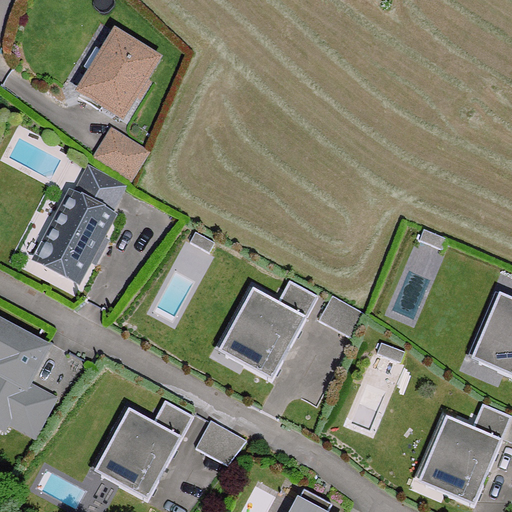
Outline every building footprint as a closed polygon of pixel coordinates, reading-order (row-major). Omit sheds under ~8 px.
[(75,95),(117,122),(152,63),(109,38),(75,95)] [(112,131),(97,155),(130,178),(146,153),(112,131)] [(74,286),(110,221),(106,219),(121,191),(87,172),(72,200),(67,197),(31,263),(74,286)] [(219,358),(270,386),(315,303),(288,289),(275,312),(251,299),(219,358)] [(470,365),(511,382),(511,307),(496,301),(470,365)] [(0,428),(3,430),(4,426),(31,440),(50,403),(23,389),(42,352),(0,329),(0,428)] [(96,477),(148,505),(193,422),(166,408),(153,431),(128,418),(96,477)] [(417,490),(469,511),(473,511),(511,422),(482,411),(471,438),(443,426),(417,490)] [(211,420),(195,448),(229,466),(248,441),(211,420)] [(291,511),(328,511),(329,511),(301,495),(291,511)]
